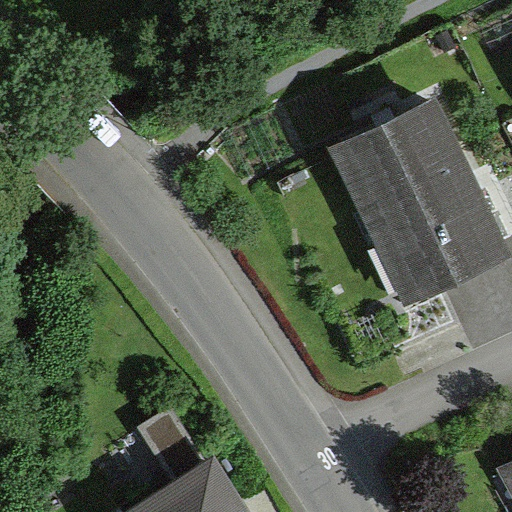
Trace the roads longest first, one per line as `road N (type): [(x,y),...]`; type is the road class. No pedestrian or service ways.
road 1 (residential): [(0,71),(123,189),(312,460)]
road 2 (residential): [(511,362),(312,460)]
